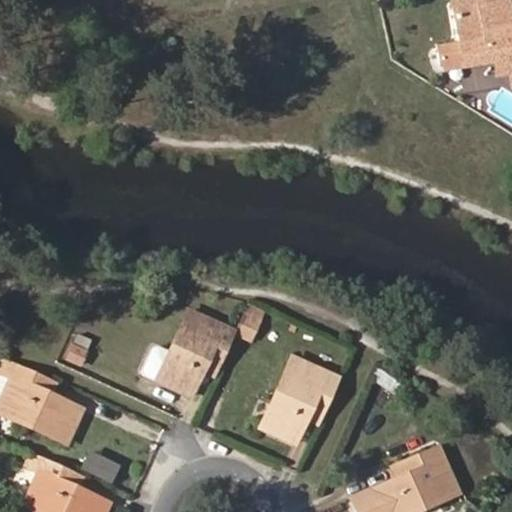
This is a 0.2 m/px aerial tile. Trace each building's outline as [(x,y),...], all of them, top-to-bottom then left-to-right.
[(452,11),(500,2),(499,0),(471,0),(450,4),(452,11)] [(511,0),(499,0),(500,2),(452,11),(459,53),(502,46),(507,73),(509,73),(511,88),(511,87),(511,0)] [(507,73),(502,46),(459,53),(461,67),(494,62),(496,75),(507,73)] [(202,371),(208,359),(220,365),(235,332),(186,310),(167,352),(156,347),(152,349),(142,370),(144,375),(155,380),(191,397),(202,371)] [(250,339),(258,322),(248,317),(239,334),(250,339)] [(86,352),(90,342),(76,336),(71,345),(86,352)] [(80,365),(86,352),(71,345),(65,358),(80,365)] [(324,413),(339,379),(290,357),(259,427),(295,444),(306,419),(311,407),(324,413)] [(0,415),(65,445),(81,408),(51,394),(39,389),(45,377),(4,359),(0,367),(0,415)] [(220,365),(208,359),(202,371),(215,376),(220,365)] [(51,394),(56,383),(45,377),(39,389),(51,394)] [(318,424),(324,413),(311,407),(306,419),(318,424)] [(416,511),(458,494),(436,445),(402,460),(408,473),(396,478),(350,498),(356,511),(416,511)] [(32,511),(104,511),(109,503),(76,488),(65,483),(71,470),(32,453),(25,467),(38,473),(22,507),(32,511)] [(116,467),(89,454),(82,469),(109,481),(116,467)] [(408,473),(402,460),(390,465),(396,478),(408,473)] [(76,488),(82,475),(71,470),(65,483),(76,488)]
